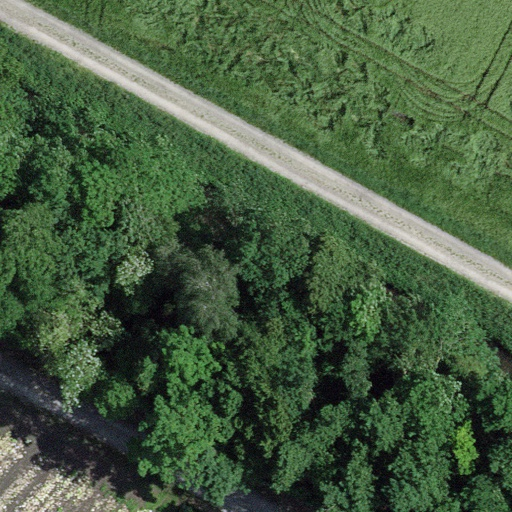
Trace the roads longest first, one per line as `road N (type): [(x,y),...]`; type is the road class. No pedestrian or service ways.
road 1 (track): [(9,0),(511,277)]
road 2 (track): [(174,511),(0,416)]
